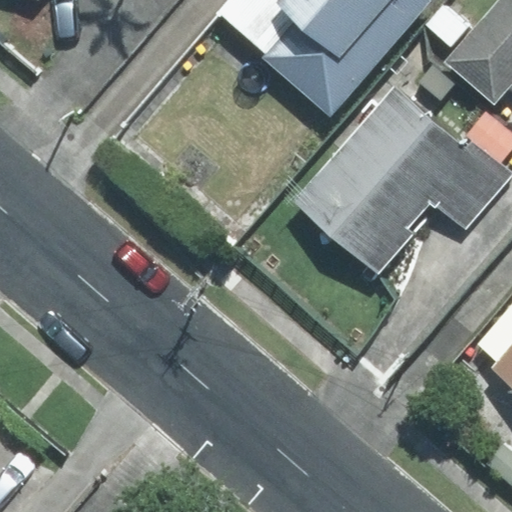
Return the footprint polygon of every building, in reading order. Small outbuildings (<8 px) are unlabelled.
[(46,0),(56,8),(62,0),(46,0)] [(223,0),(223,1),(349,114),(450,0),(223,0)] [(511,0),(510,0),(459,57),(510,104),(511,102),(511,0)] [(447,211),(470,232),(511,186),(511,158),(509,156),(511,152),(511,121),(496,106),(468,136),(408,80),(302,192),(389,273),(447,211)] [(511,314),(494,337),(511,351),(511,352),(503,364),(511,370),(511,314)]
